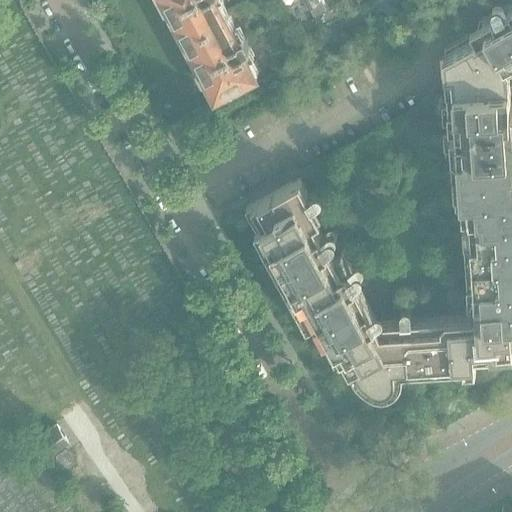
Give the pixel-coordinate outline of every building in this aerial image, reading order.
[(232,11),(225,0),(167,0),(186,35),(232,11)] [(307,0),(315,14),(328,7),(324,0),(307,0)] [(511,102),(511,97),(511,81),(510,81),(510,77),(509,65),(511,63),(511,1),(480,19),(476,31),(470,34),(445,48),(448,90),(449,107),(441,107),(443,126),(458,125),(458,133),(443,134),(444,152),(452,152),(456,212),(464,212),(465,238),(473,238),(476,279),(468,279),(470,298),(472,298),(473,312),(377,318),(342,253),(335,256),(315,220),(309,208),(311,207),(312,204),(315,202),(301,177),(246,206),(266,244),(260,248),(281,287),(288,284),(313,331),(320,328),(336,357),(342,353),(352,372),(357,379),(363,385),(370,390),(375,392),(383,393),(388,392),(394,388),(398,383),(402,378),(403,372),(495,365),(494,358),(511,356),(511,102)] [(257,71),(245,47),(249,45),(232,11),(186,35),(216,93),(257,71)] [(69,441),(56,424),(34,441),(46,458),(69,441)]
